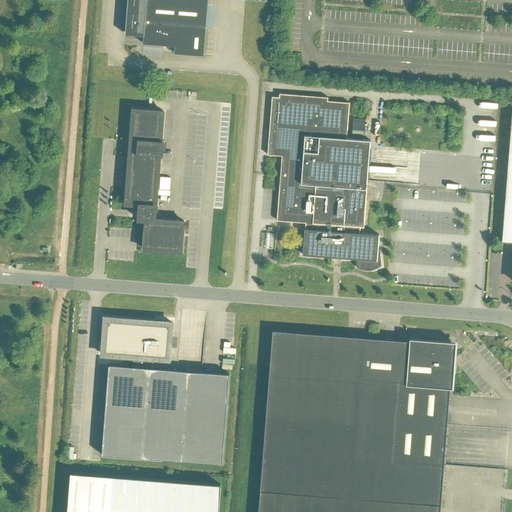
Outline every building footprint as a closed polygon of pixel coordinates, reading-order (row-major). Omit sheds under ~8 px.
[(144,34),(143,44),(175,47),(175,54),(204,56),(208,0),(128,0),(127,20),(126,32),(144,34)] [(380,249),(378,249),(379,235),(360,234),(361,228),(364,228),(371,141),(347,139),(350,103),(328,101),(328,98),(280,94),(280,98),(272,97),(268,155),(282,156),(277,221),(306,223),(305,229),(303,255),(357,259),(356,268),(358,268),(360,269),(362,270),(364,270),(366,271),(369,271),(370,271),(372,271),(373,270),(374,271),(382,266),(380,249)] [(146,220),(144,250),(182,253),(184,222),(155,220),(164,112),(133,110),(126,205),(140,206),(140,212),(139,220),(140,220),(146,220)] [(511,242),(511,116),(502,242),(511,242)] [(462,187),(463,153),(414,151),(414,168),(423,168),(423,185),(462,187)] [(389,170),(389,169),(382,168),(380,177),(396,179),(397,171),(389,170)] [(379,189),(375,189),(375,200),(387,200),(387,180),(379,180),(379,189)] [(436,284),(444,284),(444,276),(436,276),(436,284)] [(103,456),(223,465),(230,374),(153,369),(154,359),(170,361),(173,323),(105,318),(103,355),(134,358),(133,367),(109,365),(103,456)] [(259,511),(441,511),(453,360),(452,360),(453,350),(449,345),(438,344),(273,331),(259,511)] [(509,486),(510,467),(469,465),(468,483),(473,483),(473,476),(487,476),(487,481),(499,481),(499,503),(501,503),(502,490),(506,491),(506,486),(509,486)] [(219,511),(221,485),(71,473),(68,511),(219,511)]
